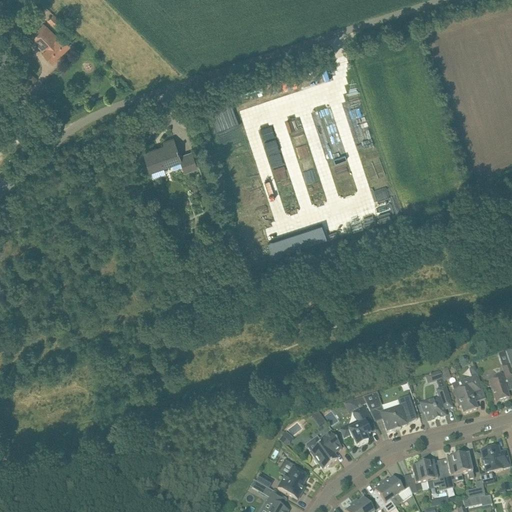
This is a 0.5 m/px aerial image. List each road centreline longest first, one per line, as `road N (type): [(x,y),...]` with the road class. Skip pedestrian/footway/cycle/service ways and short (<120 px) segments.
road 1 (unclassified): [(0,194),(53,142),(120,102),(446,0)]
road 2 (residential): [(511,414),(388,449),(325,493),(313,511)]
